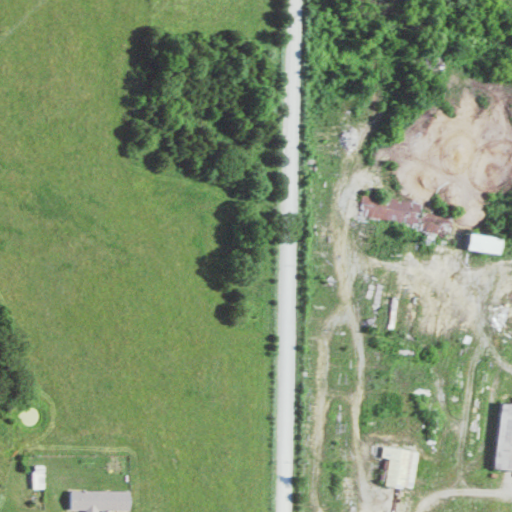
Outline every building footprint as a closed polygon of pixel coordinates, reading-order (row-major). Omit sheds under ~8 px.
[(366,216),(423,223),(426,200),(368,194),(366,216)] [(457,221),(430,214),(426,230),(453,237),(457,221)] [(503,253),(505,237),(472,234),(471,251),(503,253)] [(511,400),(505,400),(498,467),(511,468),(511,400)] [(423,450),(389,444),(387,456),(394,457),(390,483),(417,487),(423,450)] [(49,487),(48,464),(38,464),(38,487),(49,487)] [(135,509),(135,489),(74,490),(74,510),(135,509)]
